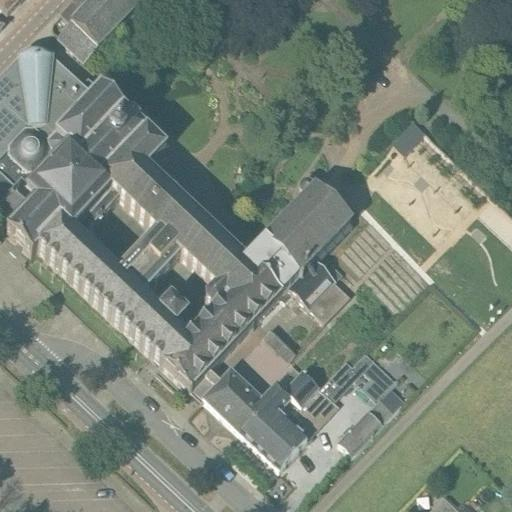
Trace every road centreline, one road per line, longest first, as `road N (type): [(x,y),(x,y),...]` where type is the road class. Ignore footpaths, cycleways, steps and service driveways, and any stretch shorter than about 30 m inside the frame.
road 1 (unclassified): [(251,511),(98,368),(30,354)]
road 2 (secondary): [(195,511),(30,354)]
